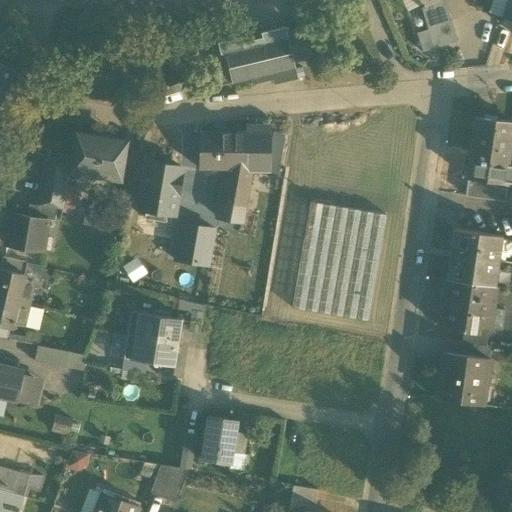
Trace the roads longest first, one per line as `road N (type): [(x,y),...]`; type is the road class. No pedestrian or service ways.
road 1 (residential): [(400,90),(153,116),(32,99)]
road 2 (residential): [(386,425),(437,86)]
road 3 (residential): [(386,425),(190,395)]
